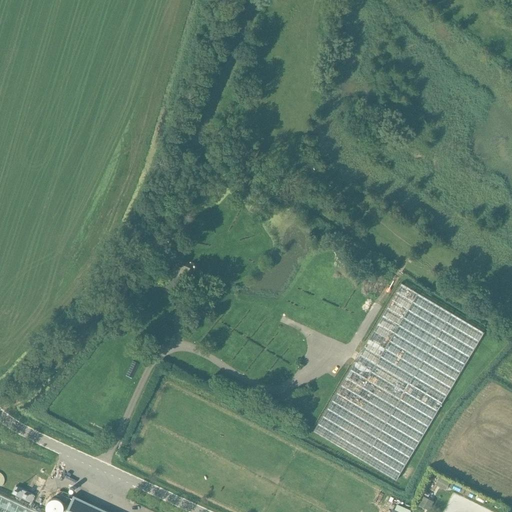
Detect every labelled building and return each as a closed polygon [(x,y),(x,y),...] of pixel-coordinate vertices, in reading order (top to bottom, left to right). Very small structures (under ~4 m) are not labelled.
[(183,243),(176,240),(173,247),(179,250),(183,243)] [(164,287),(178,293),(185,279),(178,276),(183,266),(175,262),(164,287)] [(484,333),(401,284),(313,431),(396,481),(484,333)] [(435,485),(446,490),(450,482),(440,476),(435,485)] [(34,495),(16,486),(12,494),(30,502),(34,495)] [(0,511),(106,511),(73,496),(66,511),(36,511),(0,495),(0,511)] [(50,495),(38,506),(43,511),(54,511),(61,507),(50,495)] [(429,510),(433,501),(421,495),(417,505),(429,510)]
